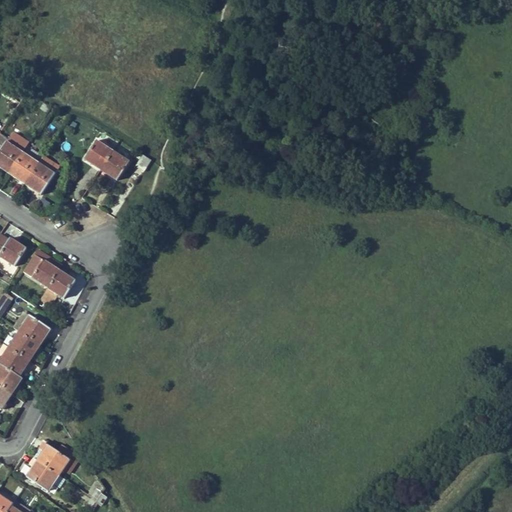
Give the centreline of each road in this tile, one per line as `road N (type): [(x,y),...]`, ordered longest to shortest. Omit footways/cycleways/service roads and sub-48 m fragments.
road 1 (track): [(224,6),(328,26),(455,31),(511,15)]
road 2 (residential): [(103,269),(17,445),(0,448)]
road 3 (residential): [(0,201),(103,269)]
